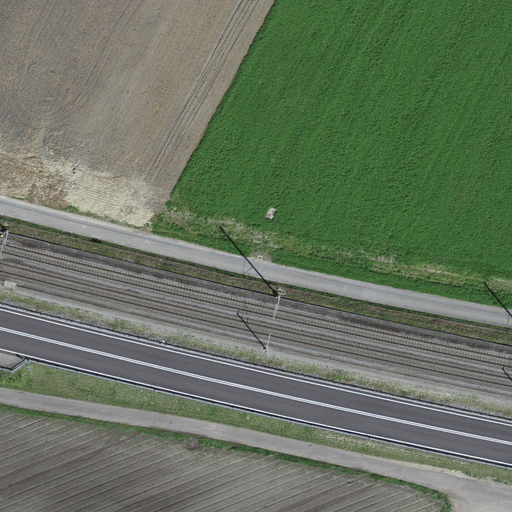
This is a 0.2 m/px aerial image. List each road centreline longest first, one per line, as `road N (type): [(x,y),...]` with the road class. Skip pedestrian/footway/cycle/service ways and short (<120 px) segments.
road 1 (trunk): [(511,443),(0,328)]
road 2 (unclassified): [(0,204),(212,258),(511,318)]
road 3 (track): [(0,395),(202,427),(511,494)]
